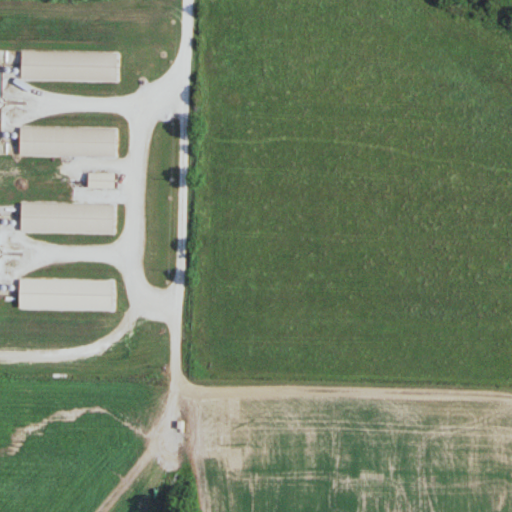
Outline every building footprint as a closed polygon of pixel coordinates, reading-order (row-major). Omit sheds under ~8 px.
[(117,51),(21,50),(21,80),(116,81),(117,51)] [(115,127),(20,127),(20,156),(115,156),(115,127)] [(114,188),(114,173),(87,173),(87,188),(114,188)] [(114,203),(21,202),(20,232),(113,234),(114,203)] [(112,310),(113,281),(19,279),(19,308),(112,310)]
